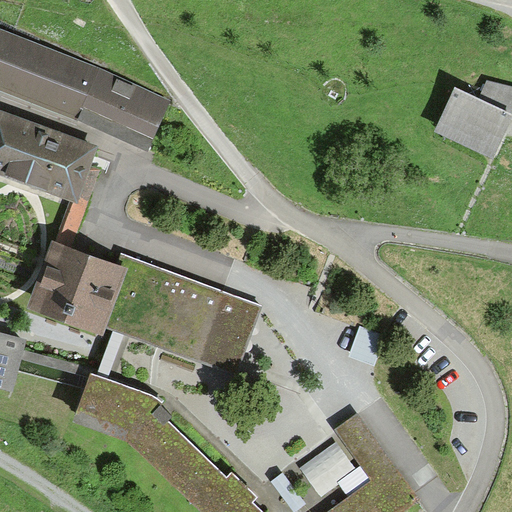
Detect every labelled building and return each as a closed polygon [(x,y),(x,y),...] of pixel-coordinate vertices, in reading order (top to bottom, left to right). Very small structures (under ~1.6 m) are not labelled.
[(170,100),(2,30),(0,34),(0,93),(148,155),(170,100)] [(479,104),(511,119),(511,116),(511,89),(488,85),(479,104)] [(479,104),(455,93),(435,135),(492,161),(511,119),(479,104)] [(98,149),(0,113),(0,180),(71,206),(55,248),(70,253),(99,171),(91,168),(98,149)] [(70,253),(55,248),(53,247),(28,315),(101,342),(106,329),(236,375),(261,307),(120,257),(115,269),(70,253)] [(378,369),(389,336),(364,327),(353,361),(378,369)] [(0,394),(12,398),(26,343),(0,336),(0,394)] [(123,427),(125,437),(199,511),(259,511),(248,501),(253,496),(229,472),(223,477),(157,411),(163,404),(150,395),(87,374),(77,410),(123,427)] [(394,511),(416,497),(357,415),(337,430),(372,479),(326,511),(394,511)] [(293,511),(309,511),(324,501),(299,469),(275,488),(293,511)]
